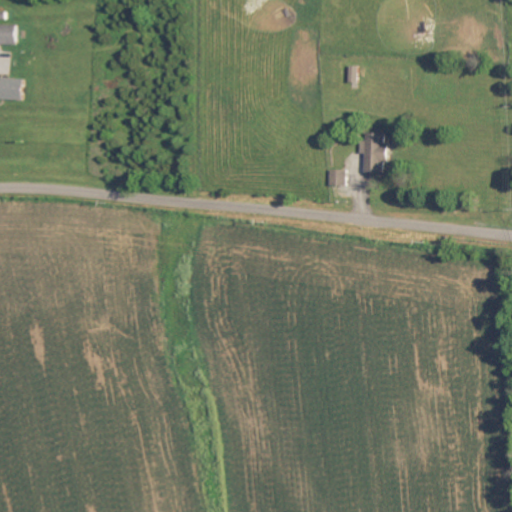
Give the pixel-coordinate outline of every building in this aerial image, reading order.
[(21,26),(0,25),(0,45),(20,46),(21,26)] [(354,83),(363,83),(364,67),(354,67),(354,83)] [(30,80),(0,79),(0,100),(29,101),(30,80)] [(395,164),(395,145),(390,145),(390,134),(365,134),(365,155),(370,155),(370,174),(390,174),(390,164),(395,164)] [(351,187),(351,172),(333,171),(333,187),(351,187)]
